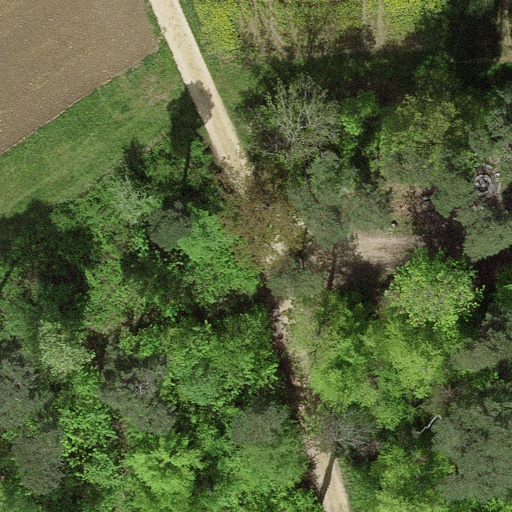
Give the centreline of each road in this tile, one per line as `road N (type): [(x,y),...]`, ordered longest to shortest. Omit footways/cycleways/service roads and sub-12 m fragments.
road 1 (track): [(343,511),(266,236),(166,0)]
road 2 (track): [(511,243),(266,236)]
